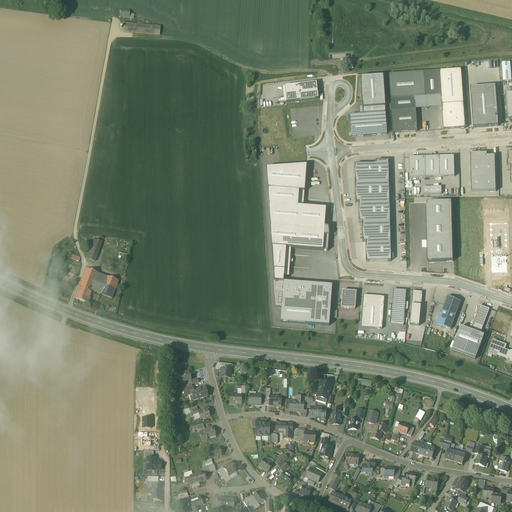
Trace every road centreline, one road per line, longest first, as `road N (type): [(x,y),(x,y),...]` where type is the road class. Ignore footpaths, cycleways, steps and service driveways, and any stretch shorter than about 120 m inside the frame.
road 1 (secondary): [(511,409),(396,373),(210,348)]
road 2 (unclassified): [(511,302),(455,283),(348,272),(331,151)]
road 3 (secondary): [(210,348),(110,326),(0,281)]
road 4 (track): [(335,88),(320,70),(258,70),(194,42),(130,35)]
road 5 (unclassified): [(331,151),(511,138)]
road 6 (residential): [(221,417),(279,416),(348,439)]
